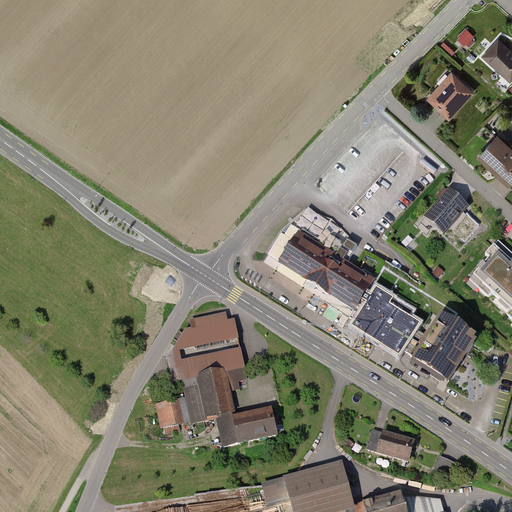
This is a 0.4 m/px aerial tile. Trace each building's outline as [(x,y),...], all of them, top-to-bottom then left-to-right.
[(467,30),(459,38),(469,47),(476,40),(467,30)] [(511,47),(501,37),(484,55),(511,80),(511,47)] [(455,72),(430,98),(453,119),(478,92),(455,72)] [(511,145),(497,133),(477,156),(511,184),(511,182),(511,145)] [(473,208),(452,188),(425,218),(460,249),(482,225),(468,213),(473,208)] [(298,226),(318,239),(329,222),(309,209),(298,226)] [(297,231),(277,263),(354,313),(373,281),(297,231)] [(511,250),(503,243),(471,278),(511,314),(511,250)] [(168,365),(182,383),(186,400),(157,405),(162,432),(218,422),(225,450),(237,445),(239,450),(284,440),(276,408),(239,417),(228,374),(249,370),(238,319),(231,320),(229,312),(194,319),(195,328),(189,329),(168,365)] [(442,312),(411,357),(451,382),(481,338),(442,312)] [(373,435),(368,452),(408,463),(413,443),(383,435),(383,437),(373,435)] [(456,463),(440,456),(434,470),(450,477),(456,463)] [(347,464),(265,486),(273,507),(296,501),(298,511),(358,511),(361,511),(347,464)] [(409,511),(404,493),(361,505),(362,511),(439,511),(438,507),(420,511),(409,511)]
